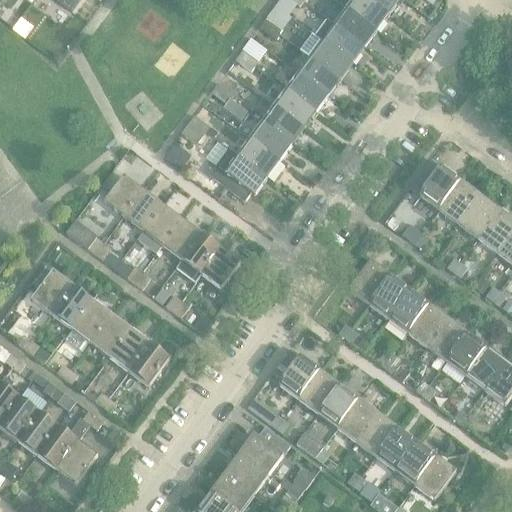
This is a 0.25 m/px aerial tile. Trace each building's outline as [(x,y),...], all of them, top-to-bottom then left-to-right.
[(305,0),(294,0),(292,3),(299,9),(305,0)] [(388,17),(365,0),(352,0),(345,10),(376,33),(388,17)] [(365,0),(388,17),(401,0),(365,0)] [(376,33),(345,10),(333,26),(364,49),(376,33)] [(274,26),(267,21),(260,30),(267,36),(274,26)] [(282,32),(274,26),(267,36),(275,41),(282,32)] [(364,49),(333,26),(321,43),(352,66),(364,49)] [(352,66),(321,43),(312,36),(300,53),(309,60),(340,83),(352,66)] [(250,59),(242,53),(235,63),(243,68),(250,59)] [(258,65),(250,59),(243,68),(251,74),(258,65)] [(340,83),(309,60),(297,76),(328,99),(340,83)] [(328,99),(297,76),(285,92),(316,115),(328,99)] [(226,92),(218,86),(211,95),(219,101),(226,92)] [(233,97),(226,92),(219,101),(226,107),(229,103),(233,97)] [(316,115),(285,92),(272,109),(304,132),(316,115)] [(226,107),(225,109),(231,113),(235,107),(229,103),(226,107)] [(304,132),(272,109),(260,125),(291,148),(304,132)] [(194,119),(187,128),(181,136),(196,148),(202,140),(194,134),(201,124),(194,119)] [(209,130),(201,124),(194,134),(202,140),(209,130)] [(291,148),(260,125),(248,141),(279,164),(291,148)] [(279,164),(248,141),(236,158),(267,181),(279,164)] [(267,181),(236,158),(223,175),(255,198),(267,181)] [(439,214),(460,185),(441,170),(437,175),(429,169),(410,193),(419,199),(439,214)] [(104,205),(124,220),(144,194),(123,179),(104,205)] [(480,199),(460,185),(439,214),(458,228),(480,199)] [(163,209),(144,194),(124,220),(144,235),(163,209)] [(499,213),(480,199),(458,228),(478,242),(499,213)] [(183,223),(163,209),(144,235),(163,250),(183,223)] [(511,235),(511,222),(499,213),(478,242),(497,256),(511,235)] [(202,238),(183,223),(163,250),(182,264),(202,238)] [(414,247),(421,237),(409,228),(401,237),(414,247)] [(511,235),(497,256),(511,267),(511,235)] [(421,237),(414,247),(421,252),(428,242),(421,237)] [(221,252),(202,238),(182,264),(202,278),(221,252)] [(96,241),(88,252),(96,258),(104,247),(96,241)] [(104,247),(96,258),(103,264),(112,252),(104,247)] [(240,266),(221,252),(202,278),(221,292),(240,266)] [(447,271),(453,275),(460,266),(454,261),(447,271)] [(349,294),(368,308),(390,279),(370,265),(349,294)] [(467,271),(460,266),(453,275),(460,280),(467,271)] [(135,270),(126,281),(135,288),(144,276),(135,270)] [(31,303),(51,318),(73,289),(53,274),(31,303)] [(144,276),(135,288),(142,293),(150,281),(144,276)] [(409,293),(390,279),(368,308),(388,322),(409,293)] [(93,304),(73,289),(51,318),(71,333),(93,304)] [(485,299),(492,304),(499,295),(492,290),(485,299)] [(428,308),(409,293),(388,322),(407,337),(428,308)] [(499,295),(492,304),(498,309),(505,299),(499,295)] [(174,298),(165,310),(173,316),(182,305),(174,298)] [(112,318),(93,304),(71,333),(91,347),(112,318)] [(182,305),(173,316),(180,321),(189,310),(182,305)] [(448,322),(428,308),(407,337),(426,351),(448,322)] [(131,332),(112,318),(91,347),(110,361),(131,332)] [(467,337),(448,322),(426,351),(446,365),(467,337)] [(338,337),(344,341),(351,332),(345,327),(338,337)] [(151,347),(131,332),(110,361),(129,376),(151,347)] [(358,337),(351,332),(344,341),(351,346),(358,337)] [(486,351),(467,337),(446,365),(465,380),(486,351)] [(24,339),(18,347),(25,353),(32,345),(24,339)] [(39,350),(32,345),(25,353),(32,358),(39,350)] [(170,361),(151,347),(129,376),(148,390),(170,361)] [(506,365),(486,351),(465,380),(484,394),(506,365)] [(376,365),(382,370),(390,360),(383,356),(376,365)] [(11,357),(4,365),(12,371),(18,363),(11,357)] [(279,388),(298,403),(319,374),(300,359),(279,388)] [(396,365),(390,360),(382,370),(389,375),(396,365)] [(18,363),(12,371),(19,376),(25,368),(18,363)] [(511,398),(511,369),(506,365),(484,394),(504,409),(511,398)] [(63,368),(56,376),(65,382),(71,374),(63,368)] [(77,379),(71,374),(65,382),(71,387),(77,379)] [(339,388),(319,374),(298,403),(317,417),(339,388)] [(38,377),(33,384),(42,390),(47,384),(38,377)] [(415,394),(421,399),(428,389),(422,384),(415,394)] [(58,392),(49,386),(43,394),(51,400),(58,392)] [(1,387),(0,387),(0,428),(20,401),(1,387)] [(358,403),(339,388),(317,417),(337,431),(358,403)] [(428,389),(421,399),(428,403),(435,394),(428,389)] [(58,392),(51,400),(58,405),(64,397),(58,392)] [(101,396),(95,405),(103,411),(109,402),(101,396)] [(20,401),(0,428),(0,431),(18,445),(40,416),(20,401)] [(116,407),(109,402),(103,411),(110,416),(116,407)] [(377,417),(358,403),(337,431),(355,445),(377,417)] [(460,413),(453,423),(459,427),(467,417),(460,413)] [(59,430),(37,459),(56,473),(78,444),(89,429),(90,429),(96,420),(88,414),(79,426),(78,425),(68,437),(59,430)] [(40,416),(18,445),(37,459),(59,430),(40,416)] [(397,431),(377,417),(355,445),(375,460),(397,431)] [(467,417),(459,427),(466,432),(473,422),(467,417)] [(277,418),(270,428),(276,432),(283,423),(277,418)] [(103,425),(96,420),(90,429),(96,434),(103,425)] [(283,423),(276,432),(283,437),(290,428),(283,423)] [(268,479),(290,450),(265,431),(258,441),(254,438),(239,458),(268,479)] [(416,445),(397,431),(375,460),(394,474),(416,445)] [(78,444),(56,473),(76,488),(97,458),(78,444)] [(435,460),(416,445),(394,474),(414,489),(435,460)] [(316,447),(309,456),(315,461),(322,451),(316,447)] [(322,451),(315,461),(322,466),(329,456),(322,451)] [(239,458),(225,477),(253,498),(268,479),(239,458)] [(455,475),(435,460),(414,489),(434,504),(455,475)] [(354,475),(347,485),(353,490),(360,480),(354,475)] [(225,477),(210,496),(231,511),(243,511),(253,498),(225,477)] [(367,485),(360,480),(353,490),(360,495),(367,485)] [(293,487),(288,494),(297,501),(302,494),(293,487)] [(280,511),(289,511),(297,501),(288,494),(276,509),(280,511)] [(231,511),(210,496),(198,511),(231,511)] [(328,498),(323,504),(325,505),(330,509),(334,503),(328,498)] [(374,505),(370,509),(374,511),(394,511),(378,499),(374,505)]
